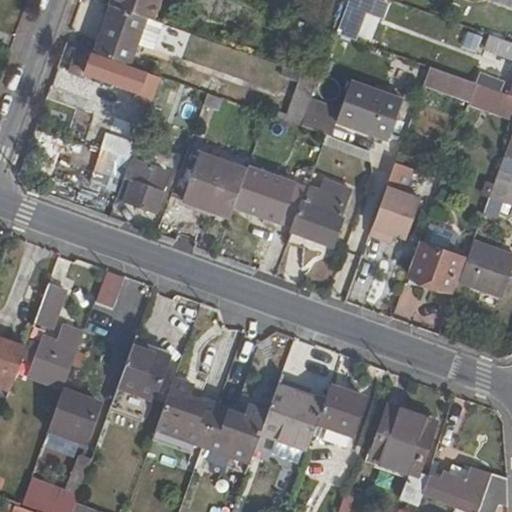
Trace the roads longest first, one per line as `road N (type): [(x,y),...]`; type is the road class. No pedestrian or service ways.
road 1 (tertiary): [(0,200),(511,389)]
road 2 (residential): [(54,0),(0,152)]
